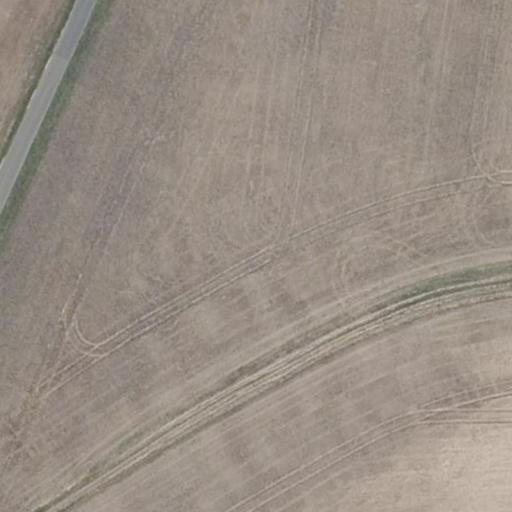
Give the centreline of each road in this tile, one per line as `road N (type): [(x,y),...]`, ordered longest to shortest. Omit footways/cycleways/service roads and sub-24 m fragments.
road 1 (track): [(511,276),(468,276),(374,304),(59,511)]
road 2 (unclassified): [(0,189),(87,0)]
